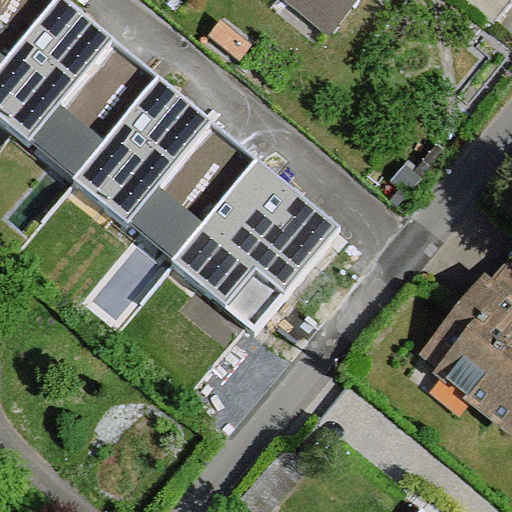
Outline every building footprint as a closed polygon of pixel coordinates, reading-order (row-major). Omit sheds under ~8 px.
[(63,0),(60,0),(0,71),(0,114),(78,180),(162,83),(63,0)] [(0,0),(0,71),(60,0),(0,0)] [(359,0),(308,0),(339,26),(359,0)] [(511,11),(511,2),(509,0),(464,0),(499,29),(511,11)] [(162,83),(78,180),(178,263),(261,167),(162,83)] [(261,167),(178,263),(266,339),(349,243),(261,167)] [(511,259),(487,289),(511,309),(511,259)] [(466,316),(433,355),(449,370),(445,376),(510,429),(511,426),(511,309),(487,289),(466,316)] [(286,460),(245,504),(253,511),(273,511),(314,468),(305,460),(286,460)]
